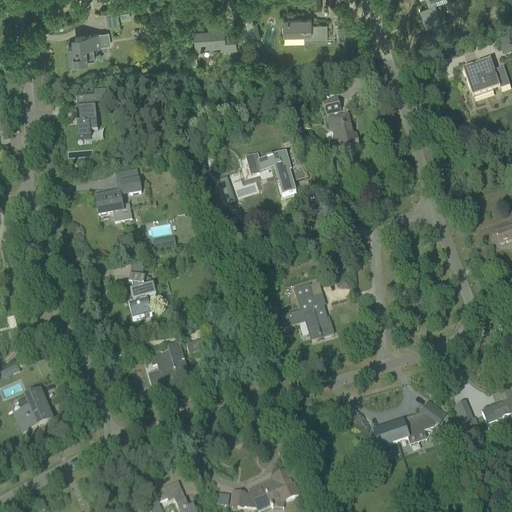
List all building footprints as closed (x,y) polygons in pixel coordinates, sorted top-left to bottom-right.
[(432,6),(428,8),(419,11),(425,29),(441,23),(438,15),(435,16),(432,6)] [(130,12),(121,13),(122,20),(131,19),(130,12)] [(104,27),(116,26),(115,13),(104,14),(104,27)] [(283,20),(284,36),(304,35),(304,41),(327,41),(327,25),(311,25),(311,20),(283,20)] [(194,32),(195,48),(200,48),(200,49),(205,48),(205,47),(225,46),(225,49),(223,49),(223,52),(236,51),(235,36),(224,37),(223,23),(208,24),(209,30),(194,32)] [(75,38),(76,46),(68,47),(69,55),(70,68),(84,66),(84,62),(95,61),(93,48),(110,45),(108,33),(75,38)] [(462,71),(472,99),(499,90),(500,91),(509,88),(503,70),(494,73),(490,62),(462,71)] [(94,97),(78,99),(78,106),(105,104),(104,92),(94,92),(94,97)] [(337,100),(323,103),(324,107),(327,118),(328,121),(331,133),(333,133),(336,143),(338,151),(344,149),(355,147),(357,146),(355,137),(352,137),(347,116),(339,118),(338,115),(341,114),(338,103),(337,100)] [(95,108),(78,109),(80,125),(77,126),(78,141),(91,140),(90,133),(97,132),(95,108)] [(267,160),(258,163),(256,156),(246,159),(252,178),(261,175),(260,173),(276,168),(284,197),(295,194),(292,184),(308,179),(293,153),(272,159),(272,158),(267,159),(267,160)] [(118,192),(103,195),(104,199),(95,201),(98,217),(113,215),(114,225),(132,222),(129,206),(122,207),(120,197),(130,196),(130,197),(141,195),(138,179),(136,180),(134,172),(128,173),(130,184),(117,186),(118,192)] [(229,188),(221,190),(227,208),(235,205),(229,188)] [(511,228),(496,235),(501,246),(511,241),(511,228)] [(133,303),(136,302),(137,304),(128,306),(133,323),(141,320),(141,321),(145,320),(144,320),(152,318),(148,301),(146,301),(145,299),(155,297),(152,288),(143,290),(142,286),(144,287),(145,279),(130,277),(129,285),(132,285),(134,292),(131,293),(133,303)] [(293,292),(300,314),(280,320),(283,331),(305,324),(308,337),(318,334),(319,338),(320,338),(320,340),(333,336),(328,320),(326,320),(323,308),(325,307),(318,285),(309,288),(309,287),(293,292)] [(207,352),(204,341),(186,346),(189,357),(207,352)] [(152,368),(157,366),(159,373),(149,377),(154,393),(169,388),(167,382),(177,379),(177,377),(187,374),(184,364),(184,362),(183,362),(179,347),(168,351),(170,355),(150,361),(152,368)] [(9,371),(1,374),(3,381),(12,377),(9,371)] [(501,390),(504,398),(500,400),(503,406),(502,407),(501,406),(498,407),(498,408),(481,415),(487,428),(508,419),(511,427),(511,387),(511,386),(501,390)] [(39,393),(26,398),(30,409),(15,415),(24,435),(52,423),(39,393)] [(446,417),(437,411),(429,405),(421,415),(436,426),(438,428),(446,417)] [(401,425),(374,434),(377,444),(377,446),(378,446),(379,448),(380,453),(390,450),(390,449),(389,447),(406,441),(407,441),(410,448),(427,442),(424,433),(433,430),(436,426),(430,422),(421,415),(401,422),(402,425),(401,425)] [(471,416),(460,421),(464,432),(477,427),(475,420),(473,421),(471,416)] [(244,496),(233,494),(232,508),(243,510),(256,511),(260,511),(270,508),(271,510),(272,510),(285,510),(285,502),(298,497),(287,473),(273,479),(275,485),(265,489),(264,487),(250,493),(252,498),(247,499),(244,499),(244,496)] [(148,509),(149,511),(195,511),(193,507),(188,509),(178,484),(157,493),(162,503),(167,501),(168,504),(174,501),(178,511),(160,511),(158,505),(148,509)] [(227,507),(227,496),(217,496),(216,507),(227,507)]
